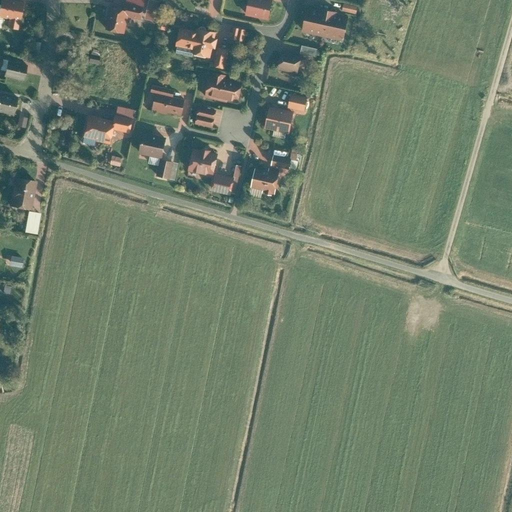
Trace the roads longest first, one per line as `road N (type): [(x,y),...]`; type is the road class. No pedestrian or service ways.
road 1 (residential): [(28,156),(315,242)]
road 2 (track): [(511,22),(438,279)]
road 3 (track): [(315,242),(511,301)]
road 4 (residential): [(28,156),(49,65),(52,0)]
road 5 (residential): [(293,0),(265,55),(252,114),(236,126)]
